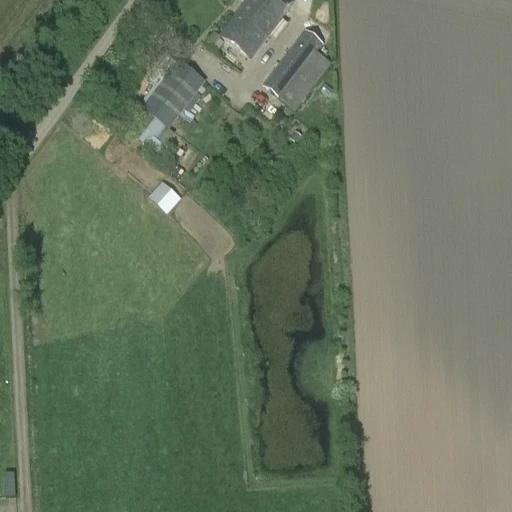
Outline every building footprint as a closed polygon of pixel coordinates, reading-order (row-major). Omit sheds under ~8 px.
[(287,0),(240,0),(247,5),(242,11),(236,19),(253,30),(262,17),(276,28),(294,5),(287,0)] [(220,40),(224,44),(249,64),(272,34),(276,28),(262,17),(253,30),(236,19),(220,40)] [(292,50),(260,90),(295,115),(331,67),(323,61),(316,55),(321,48),(304,34),(292,50)] [(177,64),(140,112),(193,152),(230,104),(177,64)] [(166,218),(180,203),(161,187),(148,202),(166,218)]
